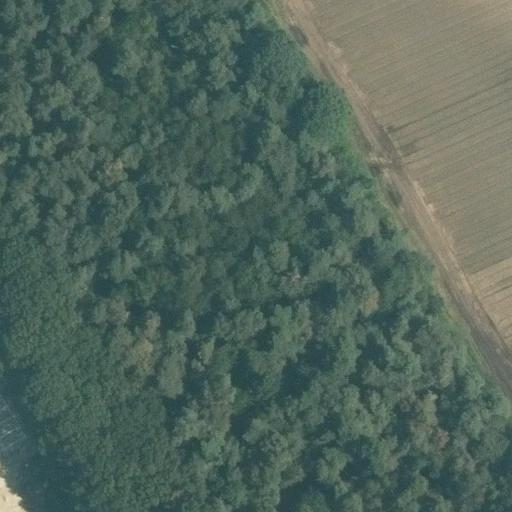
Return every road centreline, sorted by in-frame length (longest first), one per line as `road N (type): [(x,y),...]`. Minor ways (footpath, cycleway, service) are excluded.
road 1 (track): [(511,419),(278,0)]
road 2 (track): [(0,300),(131,511)]
